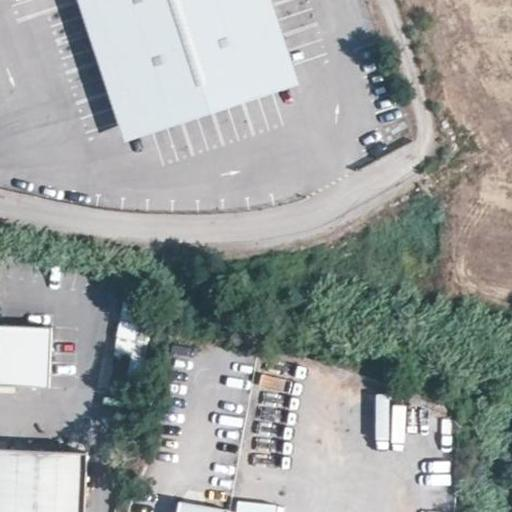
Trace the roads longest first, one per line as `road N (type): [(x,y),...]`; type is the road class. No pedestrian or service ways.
road 1 (residential): [(0,208),(171,230),(298,225),(435,146)]
road 2 (track): [(435,146),(384,0)]
road 3 (unknown): [(175,511),(204,365)]
